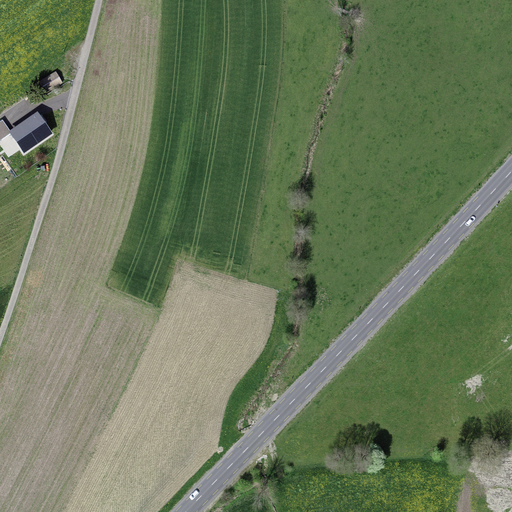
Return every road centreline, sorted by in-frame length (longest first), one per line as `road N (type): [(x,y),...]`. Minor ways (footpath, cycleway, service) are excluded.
road 1 (primary): [(511,170),(185,511)]
road 2 (unclassified): [(100,0),(60,163),(0,336)]
